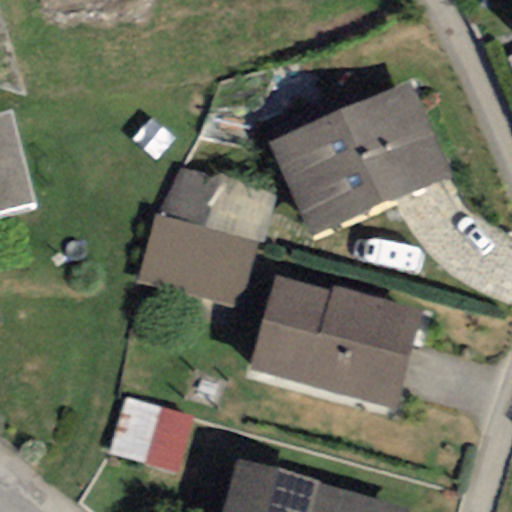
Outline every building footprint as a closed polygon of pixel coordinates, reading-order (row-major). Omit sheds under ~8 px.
[(311,243),(449,181),(408,89),(270,151),(311,243)] [(0,224),(36,215),(11,120),(0,122),(0,224)] [(256,247),(155,220),(138,285),(239,312),(256,247)] [(421,330),(277,291),(252,381),(397,420),(421,330)] [(193,421),(123,402),(107,459),(177,478),(193,421)] [(396,511),(235,468),(223,511),(396,511)]
